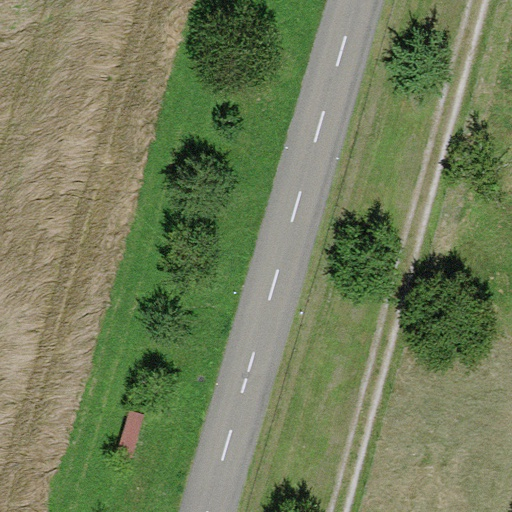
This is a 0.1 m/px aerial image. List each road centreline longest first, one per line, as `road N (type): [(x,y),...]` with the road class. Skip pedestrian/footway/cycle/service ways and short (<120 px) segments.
road 1 (tertiary): [(206,511),(357,0)]
road 2 (track): [(335,511),(472,0)]
